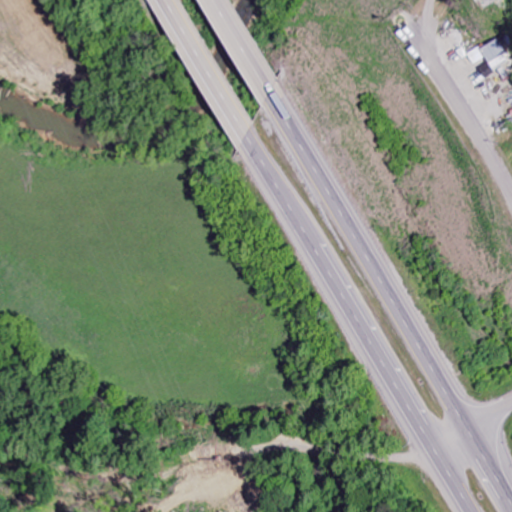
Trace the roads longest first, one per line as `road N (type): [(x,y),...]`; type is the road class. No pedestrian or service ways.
road 1 (trunk): [(511,493),(275,94)]
road 2 (trunk): [(250,137),(469,511)]
road 3 (residential): [(511,199),(404,22)]
road 4 (trunk): [(169,0),(250,137)]
